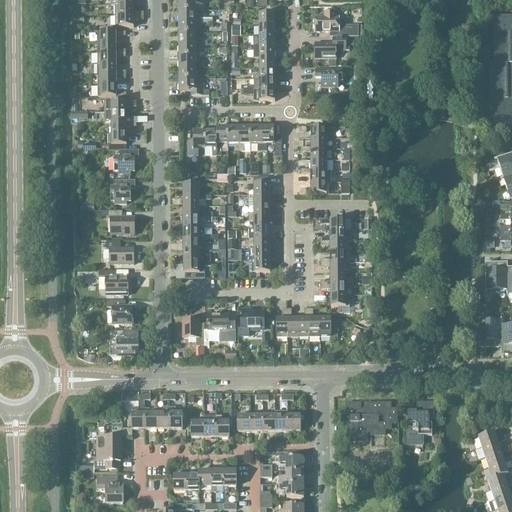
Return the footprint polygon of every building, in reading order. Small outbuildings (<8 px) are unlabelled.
[(179,13),(195,12),(195,6),(203,5),(202,0),(189,0),(189,1),(179,1),(179,13)] [(115,17),(144,17),(144,13),(134,13),(134,7),(115,7),(115,17)] [(203,24),(213,24),(213,19),(203,19),(196,19),(195,12),(179,13),(179,24),(203,24)] [(330,38),(346,38),(358,38),(358,27),(351,27),(339,27),(339,19),(335,19),(335,13),(325,13),(325,19),(315,19),(315,33),(330,33),(330,38)] [(253,27),(259,27),(274,27),(274,15),(259,15),(259,22),(253,22),(253,27)] [(144,17),(115,17),(115,29),(134,29),(134,22),(144,22),(144,17)] [(511,17),(496,18),(496,36),(493,36),(494,66),(490,67),(491,109),(492,118),(511,117),(511,17)] [(213,28),(213,24),(203,24),(179,24),(179,35),(196,35),(196,28),(213,28)] [(240,27),(232,27),(232,37),(240,37),(240,27)] [(259,37),(274,37),(274,27),(259,27),(259,37)] [(97,44),(116,44),(116,37),(126,37),(126,33),(97,33),(97,44)] [(196,35),(179,35),(179,47),(203,47),(208,47),(208,42),(196,42),(196,35)] [(253,37),(253,48),(274,48),(274,37),(259,37),(253,37)] [(358,46),(358,38),(346,38),(346,39),(333,39),(333,45),(315,45),(315,60),(329,60),(329,68),(336,68),(336,52),(346,52),(346,46),(358,46)] [(97,55),(126,55),(126,50),(116,51),(116,44),(97,44),(97,55)] [(179,58),(196,58),(196,51),(203,51),(203,47),(179,47),(179,58)] [(259,59),(275,59),(274,48),(253,48),(253,59),(259,59)] [(97,66),(116,65),(116,59),(126,59),(126,55),(97,55),(97,66)] [(179,69),(203,69),(203,65),(196,65),(196,58),(179,58),(179,69)] [(254,70),(275,70),(275,59),(259,59),(259,65),(253,65),(254,70)] [(97,76),(126,76),(126,72),(116,72),(116,65),(97,66),(97,76)] [(196,81),(196,80),(196,74),(203,74),(203,69),(179,69),(179,81),(196,81)] [(232,70),(232,80),(241,81),(241,77),(241,70),(232,70)] [(260,81),(275,81),(275,70),(254,70),(254,75),(260,75),(260,80),(260,81)] [(343,83),(342,70),(315,71),(315,81),(321,80),(321,90),(338,90),(338,83),(343,83)] [(97,76),(97,87),(116,87),(116,81),(126,81),(126,76),(97,76)] [(204,92),(204,81),(204,80),(196,80),(196,81),(179,81),(179,93),(191,93),(191,97),(209,97),(209,92),(204,92)] [(260,81),(260,80),(254,80),(254,87),(244,87),(244,92),(275,92),(275,81),(260,81)] [(116,87),(97,87),(98,98),(126,98),(126,94),(116,93),(116,87)] [(275,92),(244,92),(244,96),(254,96),(254,103),(262,103),(265,103),(275,103),(275,92)] [(136,107),(136,103),(105,103),(105,114),(126,114),(126,107),(136,107)] [(105,125),(111,125),(136,124),(136,120),(126,120),(126,114),(105,114),(105,125)] [(111,135),(127,135),(127,129),(136,129),(136,124),(111,125),(111,135)] [(221,146),(228,146),(228,129),(216,129),(216,133),(217,153),(217,157),(221,157),(221,146)] [(235,153),(239,153),(239,129),(228,129),(228,146),(235,146),(235,153)] [(244,146),(251,145),(251,129),(239,129),(239,153),(244,153),(244,146)] [(258,153),(262,153),(262,129),(251,129),(251,145),(258,145),(258,153)] [(262,129),(262,153),(267,153),(267,145),(275,145),(275,158),(282,158),(281,145),(282,145),(281,138),(274,138),(274,129),(262,129)] [(311,140),(327,140),(327,129),(311,129),(311,140)] [(198,150),(205,150),(205,133),(193,133),(193,142),(187,142),(187,157),(194,157),(194,158),(198,158),(198,150)] [(217,157),(217,153),(216,133),(205,133),(205,150),(212,150),(212,158),(217,157)] [(127,135),(111,135),(108,135),(108,147),(127,146),(127,135)] [(311,149),(306,149),(306,153),(311,153),(311,151),(327,151),(327,140),(311,140),(311,149)] [(311,151),(311,153),(311,162),(327,162),(327,151),(311,151)] [(131,176),(131,173),(135,173),(135,161),(139,161),(139,152),(120,152),(120,158),(114,158),(114,174),(118,174),(118,176),(131,176)] [(500,170),(511,165),(511,153),(494,160),(495,161),(497,160),(500,170)] [(311,171),(306,171),(306,175),(311,175),(311,173),(327,173),(327,162),(311,162),(311,171)] [(501,180),(511,176),(511,165),(500,170),(503,179),(500,179),(501,180)] [(331,173),(327,173),(311,173),(311,175),(311,184),(327,184),(331,184),(331,173)] [(228,176),(217,177),(217,181),(217,184),(228,184),(228,176)] [(506,190),(511,188),(511,176),(501,180),(501,182),(503,181),(506,190)] [(249,196),(270,196),(270,185),(268,185),(268,179),(254,179),(254,192),(249,192),(249,196)] [(127,206),(127,203),(131,203),(131,191),(135,191),(135,182),(116,182),(116,188),(110,188),(110,204),(114,204),(114,206),(127,206)] [(327,196),(327,184),(311,184),(311,196),(327,196)] [(350,196),(350,184),(341,184),(341,196),(350,196)] [(183,197),(204,197),(204,193),(199,193),(199,186),(183,186),(183,197)] [(254,207),(270,207),(270,196),(249,196),(249,201),(254,201),(254,207)] [(183,208),(199,208),(199,201),(211,201),(211,197),(204,197),(183,197),(183,208)] [(510,216),(511,216),(511,205),(500,206),(500,210),(510,210),(510,216)] [(249,218),(270,218),(270,207),(254,207),(254,214),(249,214),(249,218)] [(183,219),(204,219),(204,215),(204,208),(199,208),(183,208),(183,219)] [(108,212),(108,217),(108,220),(111,220),(111,236),(133,236),(133,220),(122,220),(122,212),(108,212)] [(510,227),(511,227),(511,216),(510,216),(500,217),(500,221),(510,221),(510,227)] [(254,229),(270,229),(270,218),(249,218),(249,223),(254,223),(254,229)] [(183,230),(204,230),(204,223),(210,223),(210,219),(209,219),(205,219),(204,219),(183,219),(183,230)] [(330,232),(345,232),(345,221),(320,221),(320,226),(330,226),(330,232)] [(504,238),(511,238),(511,227),(510,227),(500,227),(500,232),(504,232),(504,238)] [(249,241),(270,240),(270,229),(254,229),(249,230),(249,241)] [(183,241),(205,241),(210,241),(210,237),(204,237),(204,230),(183,230),(183,241)] [(320,243),(349,243),(349,232),(345,232),(330,232),(330,239),(320,239),(320,243)] [(236,233),(228,233),(228,241),(236,241),(236,233)] [(511,238),(504,238),(495,238),(495,243),(500,243),(511,243),(511,250),(511,249),(511,238)] [(493,239),(485,240),(485,250),(494,250),(493,239)] [(254,252),(270,251),(270,240),(249,241),(249,245),(254,245),(254,252)] [(183,252),(199,252),(199,245),(205,245),(205,241),(183,241),(183,252)] [(120,250),(120,242),(106,243),(106,251),(110,251),(110,266),(134,266),(134,250),(120,250)] [(345,254),(349,254),(349,243),(320,243),(320,247),(330,247),(330,254),(345,254)] [(249,263),(270,263),(270,251),(254,252),(254,258),(249,258),(249,263)] [(183,263),(205,263),(205,259),(199,259),(199,252),(183,252),(183,263)] [(349,265),(349,254),(345,254),(330,254),(330,260),(320,261),(321,265),(346,264),(346,265),(349,265)] [(205,263),(183,263),(184,275),(205,274),(205,268),(211,268),(211,263),(205,263)] [(270,263),(249,263),(249,274),(270,274),(270,263)] [(507,268),(507,263),(496,264),(496,291),(506,291),(506,294),(507,294),(507,268)] [(346,275),(346,265),(346,264),(321,265),(321,269),(331,269),(331,275),(346,275)] [(487,291),(496,291),(496,264),(485,264),(485,294),(487,294),(487,291)] [(116,279),(116,272),(99,272),(99,280),(106,279),(106,297),(128,297),(128,279),(116,279)] [(321,286),(346,286),(346,275),(331,275),(331,282),(321,282),(321,286)] [(331,297),(346,297),(346,286),(321,286),(321,291),(331,291),(331,297)] [(350,315),(350,297),(346,297),(331,297),(331,308),(339,308),(339,315),(350,315)] [(125,309),(125,302),(106,302),(106,309),(112,309),(112,327),(132,327),(132,309),(125,309)] [(276,339),(288,339),(287,310),(283,311),(283,321),(276,321),(276,336),(276,339)] [(298,339),(298,320),(292,320),(291,310),(287,310),(288,339),(298,339)] [(298,339),(309,339),(309,310),(305,310),(305,320),(298,320),(298,339)] [(320,335),(320,320),(313,320),(313,310),(309,310),(309,339),(320,339),(320,335)] [(241,311),(241,328),(238,328),(238,338),(248,338),(248,332),(264,332),(264,335),(271,335),(271,326),(264,326),(264,312),(251,312),(251,311),(241,311)] [(208,330),(204,330),(204,348),(209,348),(209,338),(217,338),(217,332),(220,332),(220,344),(235,344),(235,321),(228,321),(228,317),(209,317),(209,326),(208,326),(208,330)] [(490,349),(490,321),(480,321),(480,319),(479,319),(479,349),(490,349)] [(501,349),(501,324),(501,319),(499,319),(500,321),(490,321),(490,349),(501,349)] [(320,320),(320,335),(320,339),(338,339),(338,327),(331,327),(331,320),(320,320)] [(204,348),(204,330),(204,325),(198,325),(198,321),(183,322),(183,340),(196,339),(196,348),(204,348)] [(511,353),(511,344),(511,326),(502,326),(502,324),(501,324),(501,349),(501,354),(511,353)] [(137,342),(137,338),(138,338),(138,332),(111,333),(112,342),(117,342),(117,357),(138,357),(138,342),(137,342)] [(88,356),(86,363),(93,365),(105,365),(106,359),(94,359),(95,357),(88,356)] [(138,394),(122,394),(122,403),(138,402),(138,396),(138,394)] [(145,410),(145,402),(145,396),(138,396),(138,402),(138,408),(134,408),(132,410),(132,431),(145,431),(145,415),(145,410)] [(429,424),(429,420),(432,420),(432,404),(420,405),(420,412),(407,412),(407,425),(416,425),(416,427),(413,427),(413,432),(407,432),(408,445),(423,445),(422,437),(432,437),(432,424),(429,424)] [(365,412),(365,405),(347,405),(347,419),(349,419),(350,424),(353,424),(353,443),(366,443),(366,433),(371,433),(371,437),(384,437),(384,431),(390,430),(390,424),(396,424),(396,411),(390,411),(390,405),(369,405),(369,412),(365,412)] [(157,431),(170,431),(169,415),(169,408),(163,408),(163,415),(157,415),(157,431)] [(169,415),(170,431),(182,431),(182,415),(175,415),(175,408),(169,408),(169,415)] [(157,431),(157,415),(149,415),(149,410),(145,410),(145,415),(145,431),(157,431)] [(238,434),(251,434),(250,417),(250,416),(245,416),(245,417),(238,417),(238,434)] [(258,417),(250,417),(251,434),(263,433),(263,416),(258,416),(258,417)] [(263,416),(263,433),(275,433),(275,417),(268,417),(268,416),(263,416)] [(275,433),(288,433),(288,417),(287,416),(282,416),(282,417),(275,417),(275,433)] [(216,439),(216,423),(216,417),(203,417),(203,423),(204,423),(204,439),(216,439)] [(216,423),(216,439),(229,439),(229,423),(222,423),(222,417),(216,417),(216,423)] [(288,417),(288,433),(300,433),(300,417),(288,417)] [(191,440),(204,439),(204,423),(203,423),(191,424),(191,440)] [(498,444),(498,445),(506,442),(505,437),(497,440),(494,433),(478,439),(482,449),(498,444)] [(93,471),(97,471),(119,471),(119,463),(120,463),(120,439),(97,439),(97,462),(93,462),(93,471)] [(500,450),(498,445),(498,444),(482,449),(485,460),(501,454),(501,455),(510,452),(508,448),(500,450)] [(503,461),(501,455),(501,454),(485,460),(489,470),(505,465),(511,462),(511,459),(511,458),(503,461)] [(286,473),(303,473),(303,460),(278,460),(278,466),(286,466),(286,473)] [(511,469),(507,471),(505,465),(489,470),(492,480),(504,476),(504,477),(511,474),(511,469)] [(228,493),(228,488),(236,488),(236,469),(228,469),(228,472),(223,472),(224,488),(223,493),(228,493)] [(199,489),(211,489),(211,472),(198,473),(198,477),(199,477),(199,489)] [(211,472),(211,489),(211,492),(216,492),(216,488),(224,488),(223,472),(211,472)] [(278,486),(304,486),(303,473),(286,473),(286,480),(278,480),(278,486)] [(511,480),(506,483),(504,477),(504,476),(492,480),(487,481),(491,492),(507,487),(511,485),(511,480)] [(186,493),(187,493),(186,477),(174,477),(174,493),(186,493)] [(199,493),(199,489),(199,477),(198,477),(186,477),(187,493),(186,493),(186,498),(192,498),(192,493),(199,493)] [(118,486),(118,478),(98,478),(98,491),(106,491),(106,505),(123,505),(123,486),(118,486)] [(304,486),(278,486),(278,492),(286,492),(287,499),(304,499),(304,486)] [(511,491),(509,493),(507,487),(491,492),(494,502),(510,497),(511,497),(511,496),(511,491)] [(260,504),(272,504),(272,498),(269,498),(269,493),(260,493),(260,504)] [(511,501),(511,497),(510,497),(494,502),(497,511),(499,511),(511,507),(511,501)]
